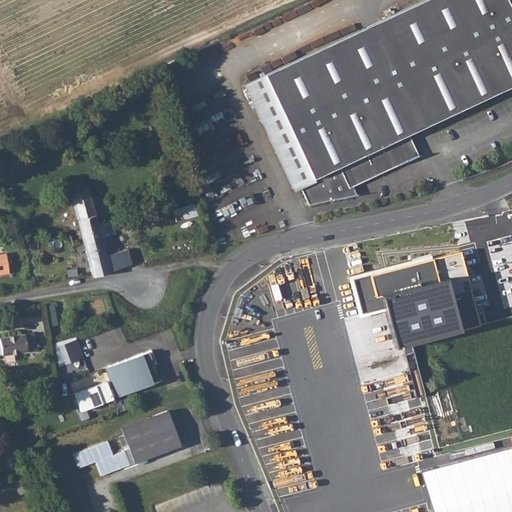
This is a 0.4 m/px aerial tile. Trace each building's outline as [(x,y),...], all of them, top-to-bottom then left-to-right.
[(351,187),(420,156),(410,133),(511,85),(511,10),(507,0),(420,0),(244,84),(293,188),(300,185),(309,204),(355,195),(351,187)] [(75,193),(71,194),(83,242),(102,237),(98,223),(86,182),(74,186),(75,193)] [(196,203),(174,208),(177,221),(199,216),(196,203)] [(511,223),(502,226),(507,244),(511,242),(511,223)] [(111,235),(102,237),(110,271),(131,264),(127,249),(120,251),(118,247),(114,248),(111,235)] [(102,237),(83,242),(92,276),(110,272),(110,271),(102,237)] [(0,274),(8,274),(6,254),(0,254),(0,274)] [(369,274),(375,295),(383,293),(393,332),(438,320),(428,281),(430,281),(429,277),(436,275),(431,257),(369,274)] [(232,337),(249,399),(292,388),(275,325),(232,337)] [(0,353),(1,353),(2,355),(37,348),(34,332),(25,334),(25,333),(0,336),(0,353)] [(62,379),(88,372),(80,339),(53,345),(62,379)] [(150,348),(107,365),(119,395),(159,380),(153,362),(155,361),(150,348)] [(112,400),(107,382),(73,394),(80,412),(112,400)] [(167,409),(120,427),(134,461),(180,444),(167,409)] [(129,463),(123,449),(107,455),(102,441),(68,454),(73,468),(90,462),(96,476),(129,463)] [(21,477),(13,480),(19,494),(27,492),(21,477)]
